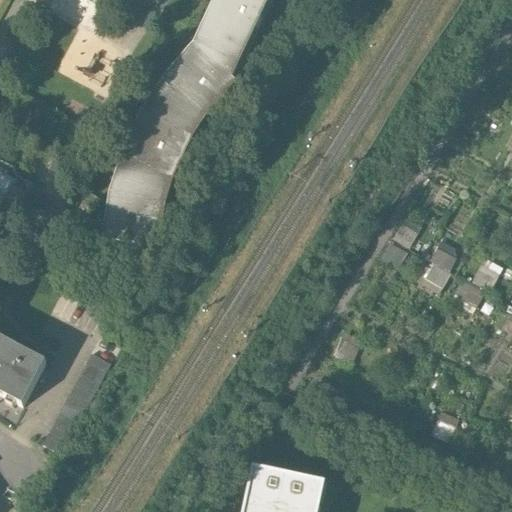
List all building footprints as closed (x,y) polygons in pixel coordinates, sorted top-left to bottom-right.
[(185,157),(183,151),(204,114),(218,95),(235,70),(258,22),(268,0),(212,0),(191,41),(146,97),(109,163),(99,239),(154,245),(162,208),(170,174),(175,164),(179,165),(182,161),(185,157)] [(0,205),(22,218),(39,187),(0,165),(0,205)] [(409,217),(397,240),(413,249),(426,226),(409,217)] [(445,240),(424,282),(442,292),(464,250),(445,240)] [(476,282),(495,288),(503,265),(484,258),(476,282)] [(454,301),(473,313),(487,292),(468,280),(454,301)] [(44,366),(0,342),(0,397),(22,409),(44,366)] [(110,367),(90,356),(42,447),(62,458),(110,367)] [(314,511),(320,490),(246,473),(236,511),(314,511)]
